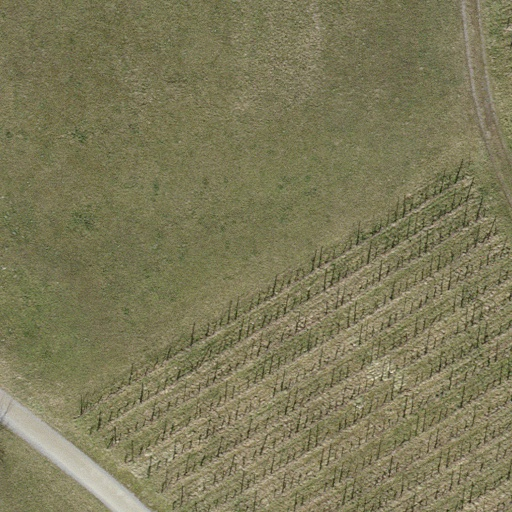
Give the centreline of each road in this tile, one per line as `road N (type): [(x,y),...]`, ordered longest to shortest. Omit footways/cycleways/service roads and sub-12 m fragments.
road 1 (track): [(0,388),(147,511)]
road 2 (track): [(475,0),(478,53),(511,173)]
